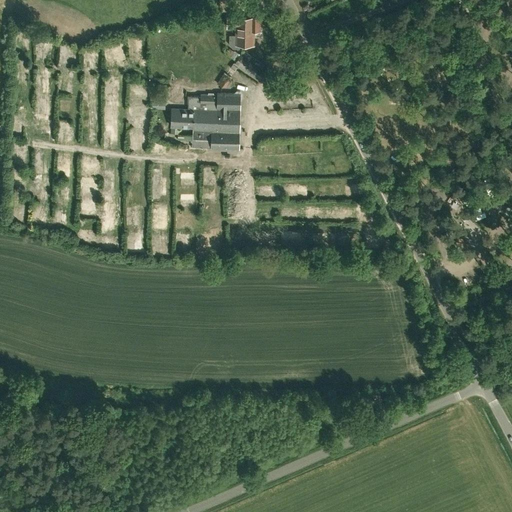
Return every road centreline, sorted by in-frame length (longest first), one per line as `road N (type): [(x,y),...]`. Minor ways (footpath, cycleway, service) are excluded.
road 1 (unclassified): [(484,384),(287,0)]
road 2 (unclassified): [(192,511),(484,384)]
road 3 (track): [(250,162),(32,144)]
road 4 (track): [(255,122),(252,226),(358,227)]
